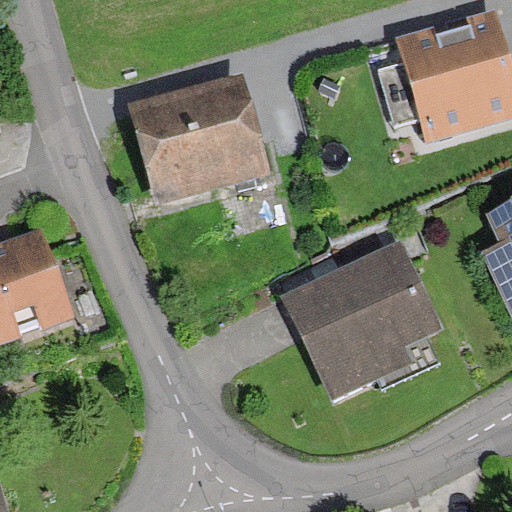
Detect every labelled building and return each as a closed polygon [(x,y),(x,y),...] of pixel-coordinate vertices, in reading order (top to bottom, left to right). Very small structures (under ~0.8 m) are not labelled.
[(511,70),(496,14),(469,22),(471,29),(438,39),(436,32),(398,42),(406,69),(380,76),(396,130),(419,124),(426,149),(511,124),(511,70)] [(269,180),(242,77),(129,107),(148,175),(157,210),(269,180)] [(511,207),(487,220),(502,248),(483,258),(511,316),(511,207)] [(0,349),(74,322),(42,236),(0,251),(0,349)] [(441,334),(398,245),(341,273),(284,300),(335,404),(379,383),(384,393),(442,365),(430,340),(441,334)] [(0,511),(8,511),(0,490),(0,511)]
